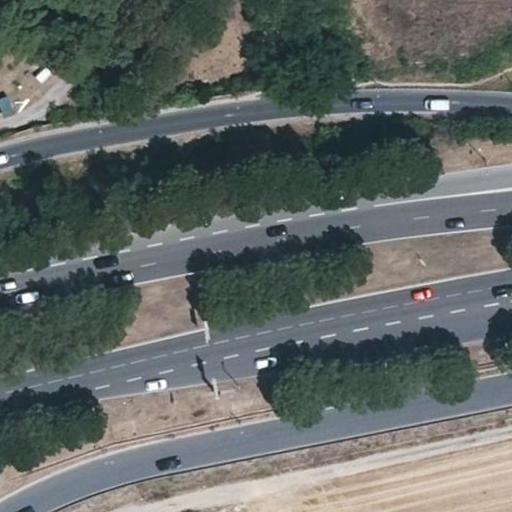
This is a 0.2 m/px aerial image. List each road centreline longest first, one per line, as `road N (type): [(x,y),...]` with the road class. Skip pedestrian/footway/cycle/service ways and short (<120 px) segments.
road 1 (secondary): [(10,511),(43,490),(128,460),(511,384)]
road 2 (secondary): [(511,99),(450,95),(245,109),(0,163)]
road 3 (primary): [(0,392),(483,289)]
road 4 (primary): [(357,223),(0,290)]
road 5 (primary): [(511,176),(406,191),(357,223)]
road 6 (trunk): [(511,202),(357,223)]
